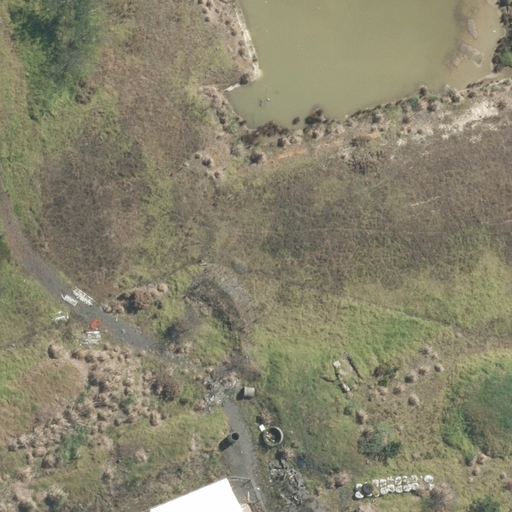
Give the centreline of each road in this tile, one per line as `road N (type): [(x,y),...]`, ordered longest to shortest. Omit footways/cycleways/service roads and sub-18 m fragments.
road 1 (unknown): [(0,327),(511,179)]
road 2 (unknown): [(0,348),(53,511)]
